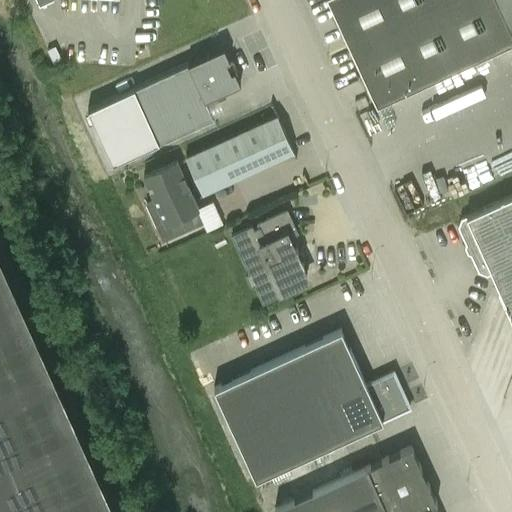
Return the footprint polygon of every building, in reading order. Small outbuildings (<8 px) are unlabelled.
[(511,0),(328,0),(375,102),(511,38),(511,0)] [(223,46),(87,109),(113,163),(213,118),(204,100),(239,83),(233,69),(230,71),(225,61),(229,59),(223,46)] [(185,156),(186,159),(195,179),(201,193),(293,151),(276,114),(185,156)] [(165,223),(197,208),(176,161),(143,175),(165,223)] [(486,273),(491,271),(511,317),(511,193),(460,217),(457,225),(477,270),(486,273)] [(256,223),(258,226),(253,228),(252,225),(230,234),(248,273),(245,274),(250,286),(253,284),(262,303),(283,293),(281,289),(306,278),(299,264),(303,262),(296,246),(292,248),(286,234),(293,230),(284,210),(256,223)] [(117,511),(0,251),(0,511),(117,511)] [(213,387),(255,478),(409,407),(392,370),(365,383),(340,329),(213,387)] [(345,468),(354,464),(345,441),(335,445),(345,468)] [(275,511),(432,511),(429,505),(436,502),(410,445),(274,507),(275,511)]
